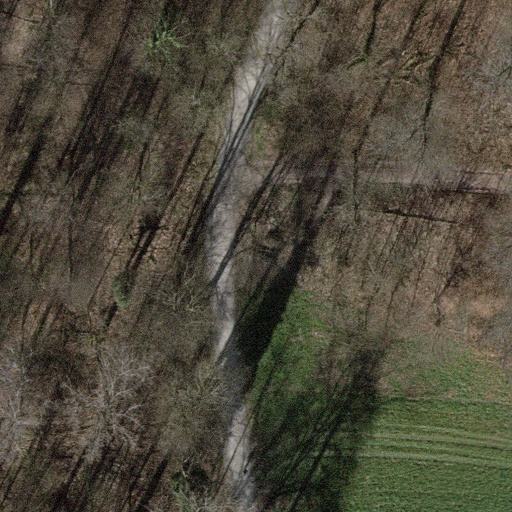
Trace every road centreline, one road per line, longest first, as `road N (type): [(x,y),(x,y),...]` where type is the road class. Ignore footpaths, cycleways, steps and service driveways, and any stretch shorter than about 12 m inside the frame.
road 1 (track): [(239,511),(214,250),(218,175),(280,0)]
road 2 (track): [(511,166),(477,177),(218,175)]
